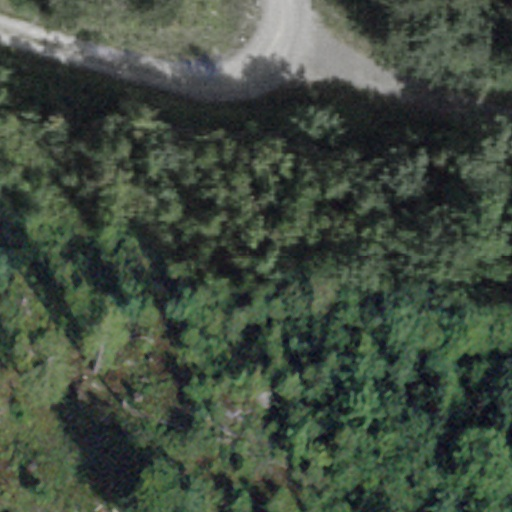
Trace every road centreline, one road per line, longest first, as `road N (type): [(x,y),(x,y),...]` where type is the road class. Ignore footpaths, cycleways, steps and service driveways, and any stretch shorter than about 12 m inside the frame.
road 1 (track): [(298,33),(259,74),(0,30)]
road 2 (track): [(511,106),(365,81),(298,33),(286,0)]
